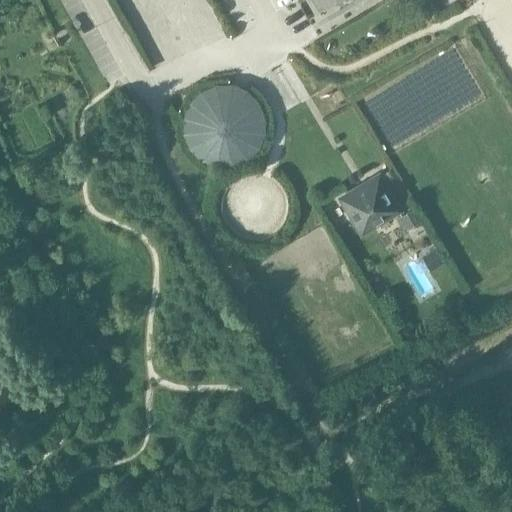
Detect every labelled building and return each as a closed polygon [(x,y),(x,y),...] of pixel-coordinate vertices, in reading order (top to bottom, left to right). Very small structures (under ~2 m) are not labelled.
[(142,0),(131,0),(139,14),(148,10),(142,0)] [(314,0),(320,10),(336,0),(314,0)] [(204,160),(279,136),(255,64),(181,89),(204,160)] [(400,209),(379,174),(347,194),(360,216),(355,219),(362,231),(400,209)] [(413,209),(401,215),(409,228),(421,221),(413,209)] [(438,248),(426,255),(433,268),(446,260),(438,248)]
